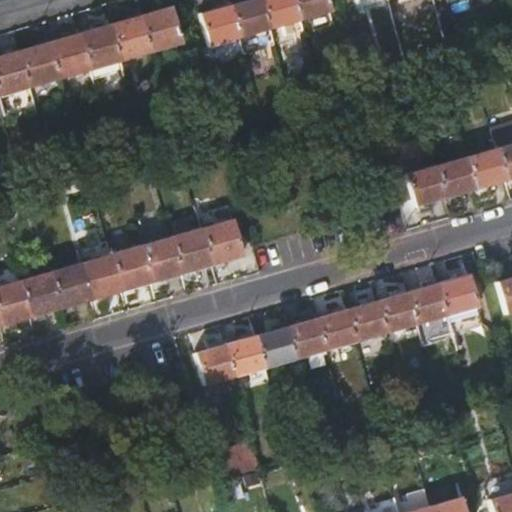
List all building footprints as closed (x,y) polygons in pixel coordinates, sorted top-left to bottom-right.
[(182,0),(172,0),(151,6),(161,41),(192,33),(182,0)] [(220,36),(252,27),(243,0),(224,0),(211,4),(220,36)] [(256,42),(285,34),(280,18),(275,0),(243,0),(252,27),(256,42)] [(305,0),(275,0),(280,18),(309,11),(305,0)] [(340,0),(305,0),(309,11),(341,2),(340,0)] [(131,50),(161,41),(151,6),(121,15),(131,50)] [(101,58),(131,50),(121,15),(90,23),(101,58)] [(70,67),(101,58),(90,23),(60,32),(70,67)] [(40,76),(70,67),(60,32),(29,41),(40,76)] [(0,53),(9,85),(40,76),(29,41),(0,48),(0,53)] [(0,87),(9,85),(0,53),(0,87)] [(511,117),(501,121),(506,140),(511,161),(511,117)] [(281,128),(284,141),(309,134),(305,121),(281,128)] [(127,149),(129,157),(159,148),(156,140),(127,149)] [(483,181),(511,172),(511,161),(506,140),(474,149),(483,181)] [(454,189),(483,181),(474,149),(445,158),(454,189)] [(423,198),(454,189),(445,158),(401,170),(409,195),(422,191),(423,198)] [(244,211),(212,220),(222,256),(254,247),(244,211)] [(193,264),(222,256),(212,220),(182,229),(193,264)] [(163,273),(193,264),(182,229),(152,237),(163,273)] [(132,282),(163,273),(152,237),(122,246),(132,282)] [(102,291),(132,282),(122,246),(91,255),(102,291)] [(70,300),(102,291),(91,255),(60,264),(70,300)] [(39,309),(70,300),(60,264),(29,272),(39,309)] [(475,266),(445,275),(454,306),(459,324),(490,315),(475,266)] [(0,284),(9,318),(39,309),(29,272),(0,280),(0,284)] [(422,316),(454,306),(445,275),(413,285),(422,316)] [(0,320),(9,318),(0,284),(0,320)] [(392,325),(422,316),(413,285),(383,293),(392,325)] [(362,333),(392,325),(383,293),(353,302),(362,333)] [(333,342),(362,333),(353,302),(323,311),(333,342)] [(301,351),(333,342),(323,311),(292,320),(301,351)] [(271,360),(301,351),(292,320),(262,329),(271,360)] [(240,369),(271,360),(262,329),(231,338),(240,369)] [(211,377),(240,369),(231,338),(202,346),(211,377)] [(224,471),(267,458),(259,432),(216,445),(219,453),(224,471)] [(356,436),(358,445),(368,442),(366,434),(360,435),(356,436)] [(501,511),(511,511),(511,486),(495,491),(501,511)] [(423,487),(404,492),(409,511),(442,511),(438,498),(435,488),(425,491),(423,487)] [(474,511),(468,490),(438,498),(442,511),(474,511)] [(409,511),(404,492),(375,501),(377,511),(409,511)]
